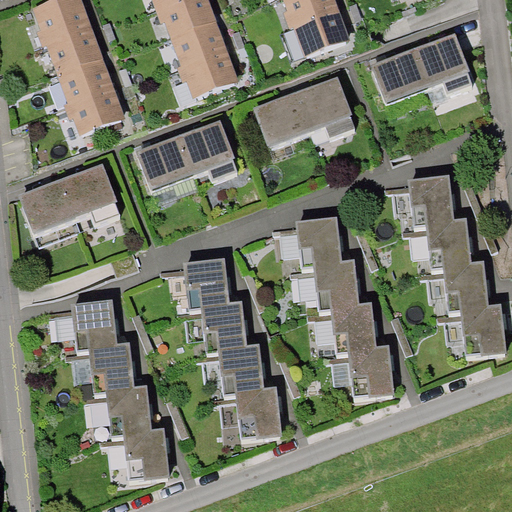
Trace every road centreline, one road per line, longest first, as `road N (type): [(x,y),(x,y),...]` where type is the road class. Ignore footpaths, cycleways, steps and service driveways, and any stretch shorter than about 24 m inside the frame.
road 1 (residential): [(511,379),(148,511)]
road 2 (residential): [(28,511),(0,255)]
road 3 (residential): [(493,0),(511,141)]
